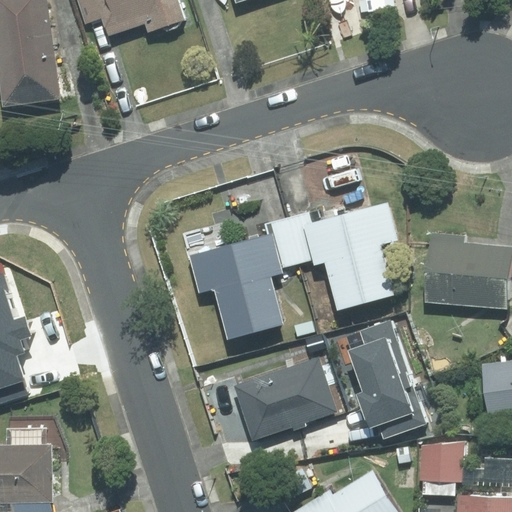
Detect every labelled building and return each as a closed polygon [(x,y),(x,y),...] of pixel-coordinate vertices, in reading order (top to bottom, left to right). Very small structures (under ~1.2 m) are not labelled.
[(51,0),(0,0),(0,90),(2,109),(63,103),(51,0)] [(80,0),(90,26),(104,20),(110,36),(145,24),(149,35),(190,21),(182,0),(80,0)] [(388,205),(314,226),(310,212),(266,224),(269,236),(233,247),(226,224),(184,236),(201,295),(214,291),(229,342),(286,325),(273,279),(286,275),(285,270),(312,262),(313,267),(325,263),(340,312),(396,296),(381,247),(399,242),(388,205)] [(511,270),(511,250),(467,247),(468,236),(434,234),(434,244),(430,244),(425,304),(509,311),(511,270)] [(1,284),(0,283),(0,388),(24,382),(26,353),(23,342),(35,339),(27,310),(9,315),(1,284)] [(392,323),(361,335),(366,348),(352,353),(367,392),(360,395),(371,425),(377,420),(384,438),(429,422),(392,323)] [(341,356),(319,363),(318,360),(236,387),(255,443),(269,438),(276,461),(313,449),(305,426),(337,416),(334,408),(356,401),(341,356)] [(511,359),(482,364),(490,421),(511,417),(511,359)] [(457,496),(457,484),(466,485),(466,442),(422,441),(421,484),(425,484),(424,496),(457,496)] [(53,448),(0,445),(0,503),(50,506),(53,448)] [(396,511),(375,472),(300,511),(396,511)] [(511,511),(511,498),(457,497),(457,511),(511,511)]
